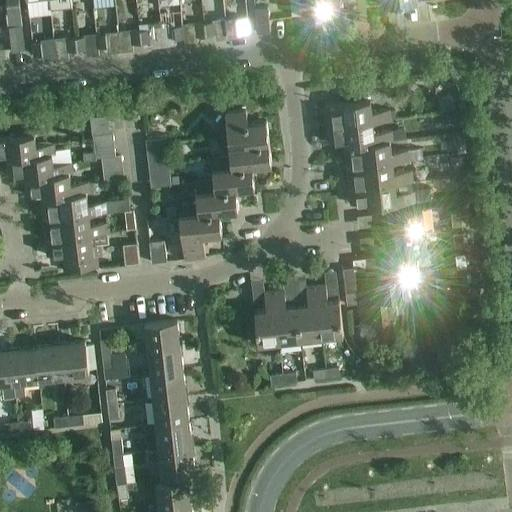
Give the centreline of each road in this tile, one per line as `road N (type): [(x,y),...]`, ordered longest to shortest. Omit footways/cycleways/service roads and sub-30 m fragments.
road 1 (residential): [(280,50),(303,199),(286,258),(24,298)]
road 2 (tertiary): [(261,511),(281,467),(312,440),(506,408)]
road 3 (residential): [(0,83),(280,50)]
road 4 (residential): [(511,198),(498,68),(478,34)]
